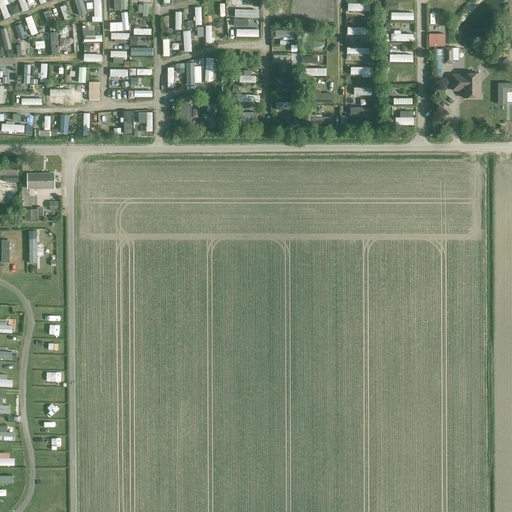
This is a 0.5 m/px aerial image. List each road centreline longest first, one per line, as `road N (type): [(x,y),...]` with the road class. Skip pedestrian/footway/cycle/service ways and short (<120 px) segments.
road 1 (unclassified): [(71,149),(511,147)]
road 2 (unclassified): [(71,149),(74,511)]
